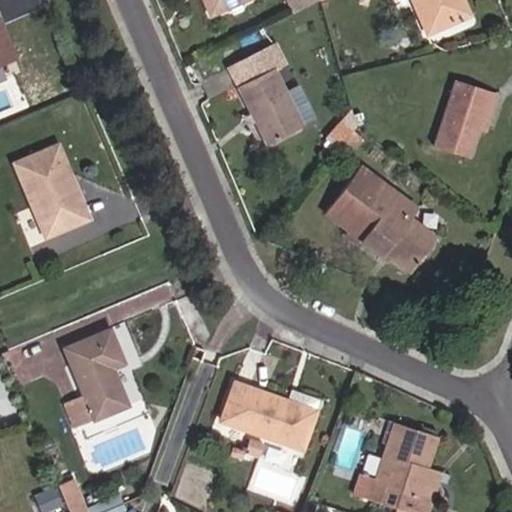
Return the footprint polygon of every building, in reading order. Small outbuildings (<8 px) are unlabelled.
[(205,0),(210,11),(234,0),(205,0)] [(285,0),(292,14),(318,1),(317,0),(285,0)] [(463,0),(416,0),(432,31),(470,13),(463,0)] [(3,23),(0,23),(0,50),(5,66),(18,60),(3,23)] [(278,42),(227,66),(268,144),(302,127),(272,70),(288,62),(278,42)] [(496,96),(454,81),(427,146),(470,162),(496,96)] [(327,141),(338,151),(357,131),(345,121),(327,141)] [(357,131),(338,151),(346,157),(364,137),(357,131)] [(61,146),(18,164),(49,236),(85,221),(68,184),(75,180),(61,146)] [(415,207),(357,161),(320,208),(343,226),(340,229),(355,241),(360,235),(380,251),(384,246),(409,267),(435,235),(409,214),(415,207)] [(91,218),(75,180),(68,184),(85,221),(91,218)] [(110,331),(66,350),(84,393),(67,401),(77,426),(132,403),(115,367),(126,363),(110,331)] [(237,390),(224,427),(304,456),(321,407),(293,397),(289,409),(237,390)] [(401,424),(383,475),(362,469),(353,493),(400,510),(406,511),(427,511),(440,474),(428,470),(440,439),(401,424)] [(267,453),(253,449),(249,463),(263,466),(267,453)] [(61,490),(40,492),(42,511),(63,508),(61,490)] [(69,511),(88,511),(83,498),(67,505),(69,511)]
